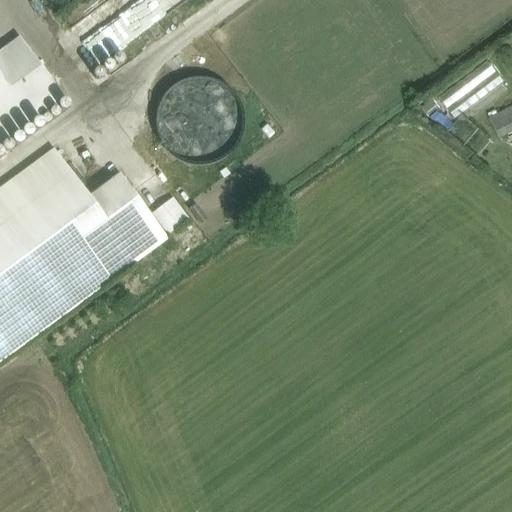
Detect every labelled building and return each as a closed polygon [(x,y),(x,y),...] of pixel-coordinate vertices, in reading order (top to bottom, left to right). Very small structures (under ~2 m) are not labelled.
[(106,0),(112,13),(140,0),(106,0)] [(0,144),(64,98),(18,35),(0,48),(0,144)] [(458,83),(465,112),(503,102),(499,88),(511,84),(511,81),(509,71),(458,83)] [(185,145),(247,150),(252,93),(223,90),(220,118),(205,117),(204,134),(187,132),(185,145)] [(511,107),(489,119),(500,139),(511,132),(511,107)] [(0,363),(168,240),(119,174),(88,197),(54,149),(0,188),(0,363)]
